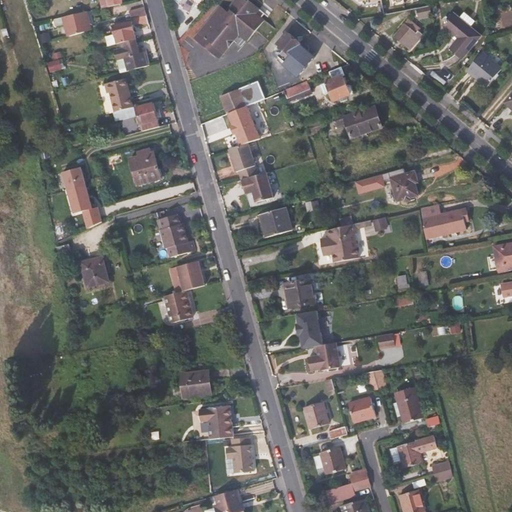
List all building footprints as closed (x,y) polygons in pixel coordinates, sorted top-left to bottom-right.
[(101,0),(103,9),(122,4),(121,0),(101,0)] [(247,2),(244,0),(235,0),(226,11),(221,7),(194,39),(201,46),(209,51),(218,59),(233,41),(241,47),(245,41),(247,42),(265,20),(262,18),(265,14),(249,0),(247,2)] [(393,13),(391,1),(383,3),(383,5),(385,15),(393,13)] [(430,5),(417,8),(420,19),(432,15),(430,5)] [(146,15),(144,7),(131,11),(132,19),(136,18),(146,15)] [(91,25),(89,12),(53,21),(55,28),(65,25),(68,37),(85,33),(84,26),(91,25)] [(482,37),(454,14),(444,26),(459,39),(450,49),(462,60),(482,37)] [(149,23),(146,15),(136,18),(137,23),(143,21),(149,23)] [(411,50),(423,36),(419,32),(421,29),(410,20),(395,37),(411,50)] [(108,48),(118,45),(136,40),(131,23),(113,27),(115,35),(106,38),(108,48)] [(299,78),(316,57),(287,34),(278,45),(292,56),(284,65),(299,78)] [(487,88),(503,69),(483,53),(468,72),(487,88)] [(65,69),(63,60),(48,64),(51,73),(65,69)] [(351,89),(348,88),(343,77),(345,76),(342,68),(330,73),(333,80),(327,83),(335,102),(350,96),(352,93),(351,89)] [(134,108),(127,79),(106,85),(108,93),(111,93),(116,112),(134,108)] [(65,87),(64,82),(53,84),(54,90),(65,87)] [(313,94),(308,82),(285,91),(290,104),(313,94)] [(257,103),(265,100),(258,83),(221,98),(228,115),(229,114),(257,103)] [(159,127),(152,103),(134,108),(116,112),(114,113),(116,122),(138,116),(142,131),(159,127)] [(232,120),(260,110),(257,103),(229,114),(232,120)] [(383,129),(376,107),(336,120),(338,129),(348,126),(352,140),(383,129)] [(324,132),(321,122),(307,126),(310,136),(324,132)] [(235,172),(257,166),(250,143),(228,149),(235,172)] [(152,153),(150,149),(137,153),(138,157),(131,160),(138,186),(161,179),(153,153),(152,153)] [(61,170),(73,212),(93,206),(81,164),(61,170)] [(419,196),(415,184),(419,183),(416,172),(381,182),(384,189),(393,187),(397,202),(406,200),(406,202),(410,201),(411,198),(419,196)] [(275,198),(268,174),(243,181),(244,184),(247,194),(254,193),(257,203),(275,198)] [(314,212),(310,196),(294,201),(296,206),(306,204),(308,213),(314,212)] [(466,224),(470,223),(467,210),(442,216),(439,205),(421,209),(427,240),(467,231),(466,224)] [(293,231),(287,208),(261,215),(267,238),(293,231)] [(171,257),(189,253),(196,251),(194,241),(190,242),(185,224),(181,225),(178,215),(159,221),(166,250),(169,249),(171,257)] [(356,258),(350,233),(353,233),(351,225),(341,227),(324,232),(326,239),(318,241),(322,256),(330,254),(332,263),(356,258)] [(511,268),(511,243),(495,247),(499,271),(511,268)] [(109,283),(103,258),(81,263),(88,288),(109,283)] [(162,275),(174,273),(179,293),(186,292),(206,287),(203,276),(201,277),(199,271),(202,271),(200,262),(161,272),(162,275)] [(408,288),(406,274),(397,275),(400,289),(408,288)] [(316,305),(312,280),(286,285),(290,309),(316,305)] [(193,319),(186,292),(179,293),(165,297),(172,325),(193,319)] [(413,305),(412,298),(396,300),(397,308),(413,305)] [(323,342),(321,332),(323,329),(322,322),(319,320),(318,311),(298,315),(299,325),(298,325),(300,336),(301,335),(303,345),(323,342)] [(395,347),(393,334),(378,337),(381,350),(395,347)] [(315,347),(317,357),(309,358),(311,372),(321,370),(321,371),(341,368),(336,343),(315,347)] [(387,388),(382,371),(375,373),(380,391),(387,388)] [(212,395),(209,372),(181,375),(184,399),(212,395)] [(380,391),(375,373),(367,374),(372,392),(380,391)] [(424,420),(415,389),(396,394),(405,425),(424,420)] [(376,417),(371,401),(349,407),(354,424),(376,417)] [(329,424),(323,403),(305,409),(311,430),(329,424)] [(233,437),(230,407),(201,410),(202,423),(209,422),(210,439),(233,437)] [(347,436),(344,427),(329,432),(331,440),(347,436)] [(234,459),(234,472),(253,472),(252,437),(233,438),(233,446),(227,447),(227,459),(234,459)] [(421,455),(437,450),(433,437),(408,445),(399,448),(405,470),(424,464),(421,455)] [(346,470),(340,448),(321,454),(327,475),(346,470)] [(452,471),(450,463),(433,468),(435,476),(452,471)] [(454,478),(452,471),(435,476),(437,483),(454,478)] [(369,480),(367,472),(350,477),(352,485),(369,480)] [(371,487),(369,480),(352,485),(354,492),(371,487)] [(247,511),(241,489),(237,489),(218,495),(219,500),(213,502),(214,509),(208,511),(247,511)] [(425,511),(419,492),(400,497),(405,511),(425,511)] [(368,511),(365,500),(344,506),(346,511),(368,511)]
